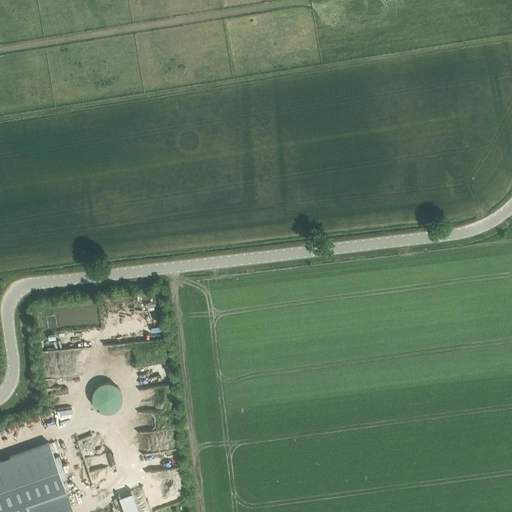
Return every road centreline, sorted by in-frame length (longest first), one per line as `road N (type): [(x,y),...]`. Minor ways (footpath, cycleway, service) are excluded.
road 1 (unclassified): [(511,207),(487,225),(450,235),(27,283),(11,300),(13,380),(0,401)]
road 2 (unknown): [(0,450),(73,419),(97,359),(143,372),(141,411),(105,427),(75,422)]
